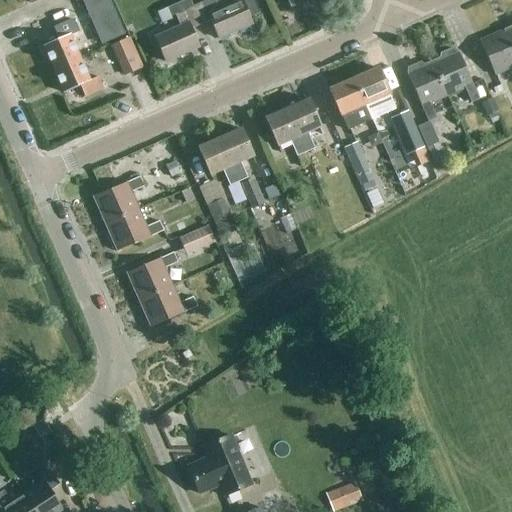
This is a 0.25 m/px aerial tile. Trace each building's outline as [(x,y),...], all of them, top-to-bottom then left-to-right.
[(170,17),(174,15),(180,27),(154,38),(165,63),(198,48),(190,30),(201,25),(193,7),(189,0),(186,0),(166,9),(170,17)] [(219,0),(208,0),(193,7),(201,25),(210,21),(218,40),(251,25),(240,0),(223,8),(219,0)] [(59,40),(42,47),(53,70),(79,59),(69,36),(77,32),(72,20),(54,29),(59,40)] [(511,47),(505,31),(479,42),(494,76),(511,68),(511,47)] [(128,39),(111,46),(124,77),(141,69),(128,39)] [(457,52),(431,63),(447,97),(472,86),(457,52)] [(79,59),(53,70),(63,94),(79,86),(84,98),(103,90),(97,78),(89,81),(79,59)] [(431,63),(431,62),(423,65),(420,63),(407,69),(406,74),(426,119),(427,123),(436,119),(430,106),(447,98),(447,97),(431,63)] [(371,121),(385,115),(395,110),(388,95),(389,95),(378,69),(353,80),(371,121)] [(371,121),(353,80),(329,91),(340,117),(341,116),(347,131),(371,121)] [(488,91),(499,114),(511,108),(511,107),(501,85),(488,91)] [(320,129),(307,100),(286,109),(305,153),(314,149),(307,134),(320,129)] [(494,114),(489,101),(479,105),(484,118),(494,114)] [(305,153),(286,109),(264,119),(277,148),(290,142),(296,157),(305,153)] [(409,112),(408,112),(390,120),(406,156),(410,155),(416,169),(430,163),(424,149),(426,149),(409,112)] [(444,158),(427,123),(426,119),(415,124),(433,163),(444,158)] [(212,137),(231,130),(228,121),(209,129),(212,137)] [(238,183),(247,179),(240,164),(253,158),(240,129),(219,139),(238,183)] [(358,186),(343,148),(334,129),(319,135),(343,192),(351,188),(355,196),(361,194),(358,186)] [(219,139),(197,148),(210,177),(223,171),(229,187),(226,188),(234,206),(246,201),(238,183),(219,139)] [(343,148),(358,186),(359,185),(362,193),(374,188),(371,182),(372,182),(356,143),(343,148)] [(105,226),(138,211),(130,194),(144,188),(139,178),(94,198),(94,197),(92,198),(105,226)] [(262,184),(278,220),(292,214),(276,178),(262,184)] [(252,210),(264,205),(253,179),(240,184),(252,210)] [(240,244),(214,182),(198,188),(218,236),(223,234),(229,248),(240,244)] [(181,193),(186,204),(194,200),(189,189),(181,193)] [(145,229),(138,211),(105,226),(117,254),(118,253),(118,252),(163,232),(159,223),(145,229)] [(214,243),(207,226),(177,239),(185,257),(214,243)] [(138,302),(171,288),(164,270),(177,264),(173,254),(128,274),(127,274),(126,274),(138,302)] [(171,288),(138,302),(151,330),(152,329),(151,328),(197,309),(192,299),(179,305),(171,288)] [(208,460),(187,469),(198,495),(219,486),(224,498),(251,487),(230,437),(203,448),(208,460)] [(33,487),(22,495),(33,511),(61,511),(49,492),(59,486),(45,464),(27,476),(33,487)] [(354,482),(348,485),(334,491),(342,509),(361,501),(354,482)] [(0,511),(33,511),(22,495),(10,502),(3,492),(0,493),(0,511)]
